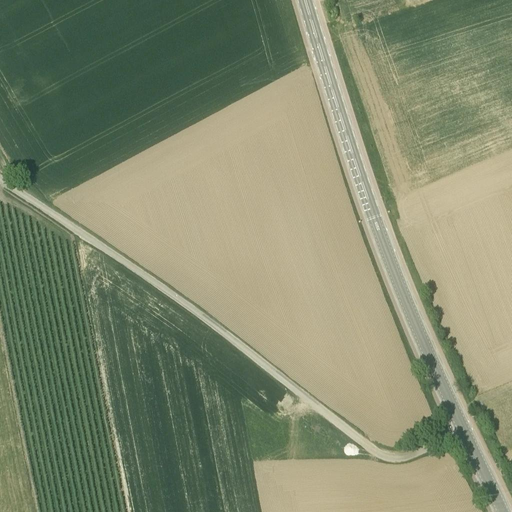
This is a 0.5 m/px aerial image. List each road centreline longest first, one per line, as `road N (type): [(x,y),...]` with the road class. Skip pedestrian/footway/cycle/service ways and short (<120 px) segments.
road 1 (unclassified): [(463,430),(403,458),(376,452),(216,327),(0,179)]
road 2 (tertiary): [(463,430),(383,242),(305,0)]
